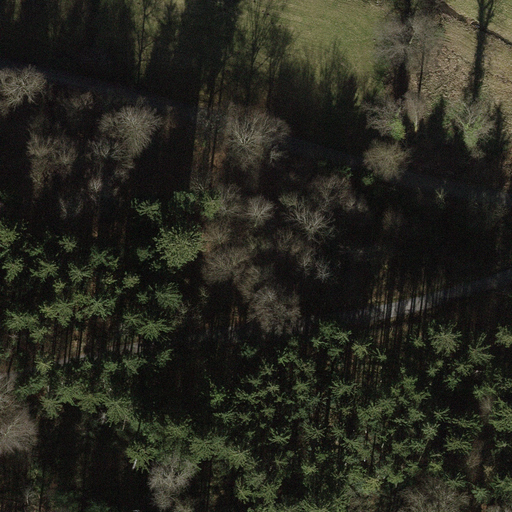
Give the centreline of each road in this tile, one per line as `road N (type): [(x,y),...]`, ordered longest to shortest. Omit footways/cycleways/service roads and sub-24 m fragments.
road 1 (track): [(0,61),(48,68),(357,163),(511,198)]
road 2 (track): [(511,277),(387,309),(0,380)]
